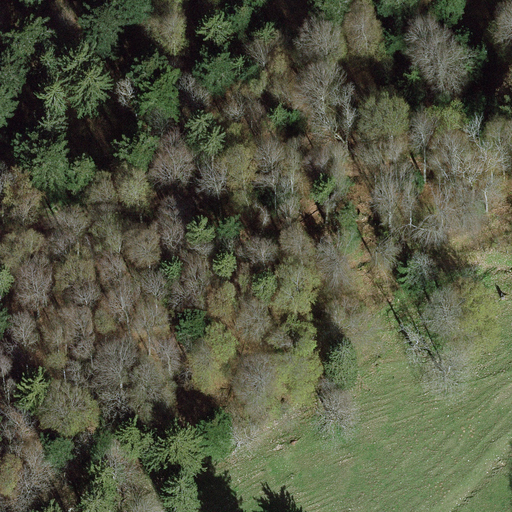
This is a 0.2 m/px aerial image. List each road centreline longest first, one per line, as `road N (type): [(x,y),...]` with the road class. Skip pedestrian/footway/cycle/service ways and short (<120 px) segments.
road 1 (track): [(0,235),(107,206),(295,175),(511,163)]
road 2 (track): [(511,263),(437,254),(511,220)]
road 3 (track): [(0,277),(107,206)]
